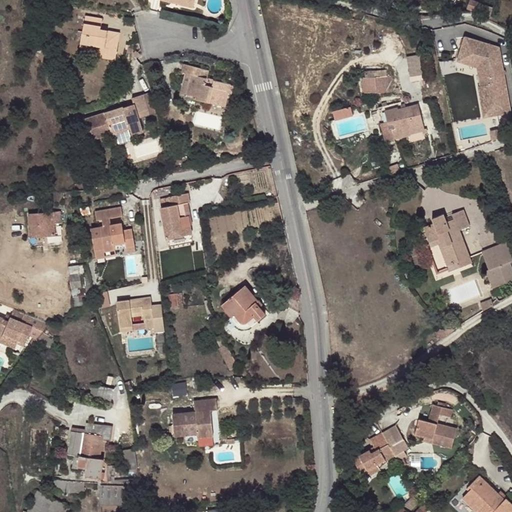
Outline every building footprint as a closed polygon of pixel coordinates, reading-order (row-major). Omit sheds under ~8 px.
[(468,0),(467,8),(488,14),(489,5),(483,2),(483,0),(468,0)] [(98,57),(114,60),(119,33),(100,28),(102,18),(85,14),(80,41),(100,45),(98,57)] [(493,41),(493,34),(485,31),(482,31),(467,31),(467,26),(447,26),(446,40),(484,41),(493,41)] [(424,53),(411,54),(413,80),(425,79),(424,53)] [(189,98),(214,108),(221,88),(205,82),(203,87),(197,85),(199,80),(202,73),(178,63),(175,70),(179,72),(183,73),(175,96),(188,101),(189,98)] [(183,73),(179,72),(170,95),(175,96),(183,73)] [(394,75),(365,77),(367,93),(395,91),(394,75)] [(155,117),(149,90),(141,92),(146,113),(135,115),(138,129),(145,128),(143,119),(155,117)] [(120,102),(81,111),(86,133),(99,131),(116,127),(118,134),(138,129),(135,115),(146,113),(141,92),(129,94),(130,99),(131,101),(120,103),(120,102)] [(213,110),(214,108),(189,98),(188,101),(213,110)] [(410,131),(423,127),(416,102),(397,108),(395,102),(379,107),(388,140),(410,134),(410,131)] [(338,118),(356,113),(354,105),(336,110),(338,118)] [(110,141),(109,136),(118,134),(116,127),(99,131),(102,143),(110,141)] [(161,241),(186,236),(182,206),(185,206),(184,196),(165,199),(155,201),(161,241)] [(101,248),(113,246),(133,244),(130,226),(121,228),(120,221),(108,222),(107,215),(120,213),(119,205),(93,209),(94,217),(100,216),(101,224),(89,226),(92,246),(101,245),(101,248)] [(248,226),(265,223),(262,209),(245,211),(248,226)] [(452,261),(452,263),(453,268),(467,263),(457,229),(467,226),(462,209),(451,212),(453,217),(444,220),(442,213),(431,216),(432,221),(421,225),(427,244),(435,241),(443,264),(452,261)] [(49,233),(49,236),(58,234),(56,222),(63,221),(61,210),(30,214),(32,226),(34,225),(35,235),(49,233)] [(502,243),(477,253),(488,283),(499,279),(501,284),(511,280),(504,263),(508,261),(502,243)] [(114,252),(113,246),(101,248),(101,245),(92,246),(94,255),(114,252)] [(73,295),(88,293),(83,263),(68,265),(73,295)] [(255,310),(260,315),(268,308),(263,301),(258,296),(261,293),(249,279),(224,299),(234,310),(237,308),(242,314),(244,315),(246,316),(248,315),(255,310)] [(499,279),(488,283),(490,288),(501,284),(499,279)] [(110,290),(99,293),(102,306),(113,304),(110,290)] [(258,296),(263,301),(266,298),(261,293),(258,296)] [(149,295),(139,296),(139,299),(128,300),(128,297),(114,298),(117,324),(131,323),(130,313),(130,310),(141,309),(141,312),(142,317),(151,316),(153,328),(165,327),(162,302),(150,303),(149,295)] [(485,299),(475,303),(477,310),(479,310),(488,305),(485,299)] [(250,324),(260,315),(255,310),(248,315),(246,316),(244,315),(242,314),(237,308),(234,310),(231,313),(242,324),(243,325),(245,326),(246,326),(248,326),(250,324)] [(48,321),(24,312),(21,319),(11,314),(9,318),(4,315),(0,313),(0,334),(2,335),(4,331),(19,338),(25,340),(32,324),(43,328),(48,321)] [(43,328),(37,337),(49,345),(55,336),(43,328)] [(2,335),(0,334),(0,340),(0,339),(15,345),(17,342),(19,338),(4,331),(2,335)] [(226,347),(218,351),(229,372),(237,368),(226,347)] [(101,380),(98,395),(112,399),(115,384),(101,380)] [(194,414),(173,416),(175,438),(184,437),(196,436),(197,439),(213,438),(210,412),(217,412),(216,401),(193,403),(194,414)] [(431,438),(430,443),(449,448),(455,429),(436,424),(439,415),(448,418),(451,410),(443,408),(437,406),(432,405),(427,421),(418,419),(414,433),(423,436),(431,438)] [(85,430),(83,429),(78,452),(73,450),(70,467),(84,470),(84,472),(99,475),(103,456),(98,455),(101,436),(111,438),(114,425),(87,419),(85,430)] [(392,453),(393,456),(399,453),(395,447),(399,444),(396,440),(399,439),(393,429),(395,428),(392,423),(379,431),(392,453)] [(32,425),(31,463),(47,463),(49,425),(32,425)] [(392,453),(379,431),(366,438),(370,444),(349,457),(357,471),(365,467),(368,473),(377,467),(376,466),(374,462),(382,457),(383,459),(392,453)] [(127,470),(136,468),(133,449),(124,450),(127,470)] [(384,460),(383,459),(382,457),(374,462),(376,466),(384,460)] [(52,486),(81,492),(83,480),(54,474),(52,486)] [(508,511),(511,508),(511,504),(504,497),(503,498),(477,474),(467,484),(469,486),(459,496),(475,511),(508,511)] [(127,511),(141,511),(142,506),(135,505),(136,486),(98,483),(96,502),(129,505),(127,511)] [(17,509),(21,511),(61,511),(67,504),(37,485),(24,506),(20,504),(17,509)] [(415,495),(414,492),(402,505),(408,511),(419,499),(415,495)] [(431,504),(426,499),(422,504),(428,509),(431,504)]
